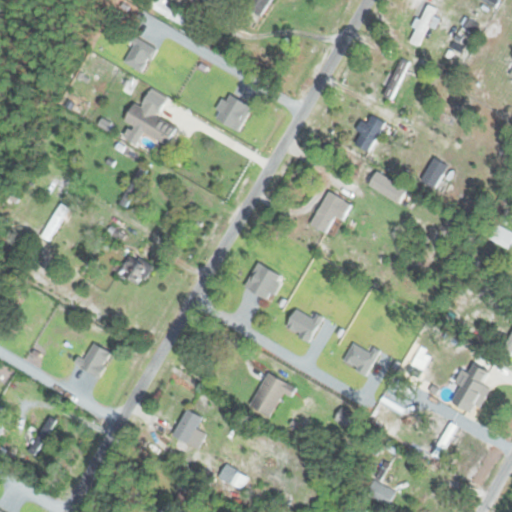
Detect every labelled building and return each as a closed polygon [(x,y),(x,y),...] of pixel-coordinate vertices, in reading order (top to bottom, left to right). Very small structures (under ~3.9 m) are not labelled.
[(161,0),(154,0),(151,7),(185,25),(189,18),(160,2),(161,0)] [(410,42),(418,46),(437,9),(429,5),(410,42)] [(392,99),(410,63),(402,59),(384,95),(392,99)] [(178,128),(135,104),(125,122),(167,146),(178,128)] [(368,123),(363,120),(357,131),(361,133),(355,145),(370,153),(386,123),(372,116),(368,123)] [(436,188),(449,166),(435,158),(422,180),(436,188)] [(369,185),(400,204),(408,191),(378,171),(369,185)] [(336,237),(352,203),(328,192),(312,226),(336,237)] [(61,208),(43,237),(49,240),(67,212),(61,208)] [(153,269),(132,253),(118,271),(138,288),(153,269)] [(312,295),(296,282),(277,305),(293,318),(312,295)] [(65,362),(75,341),(61,334),(51,356),(65,362)] [(500,374),(493,369),(470,408),(477,412),(500,374)] [(272,415),(284,394),(291,398),(297,388),(269,373),(252,404),(272,415)] [(0,437),(13,412),(0,405),(0,437)] [(359,416),(342,407),(335,421),(352,430),(359,416)] [(204,417),(188,409),(174,436),(200,449),(208,433),(198,429),(204,417)] [(440,446),(444,448),(457,427),(453,424),(440,446)] [(218,481),(240,495),(250,477),(228,464),(218,481)] [(395,493),(377,482),(370,494),(387,505),(395,493)] [(179,511),(182,509),(169,500),(161,511),(179,511)] [(0,511),(11,511),(14,508),(0,502),(0,511)]
